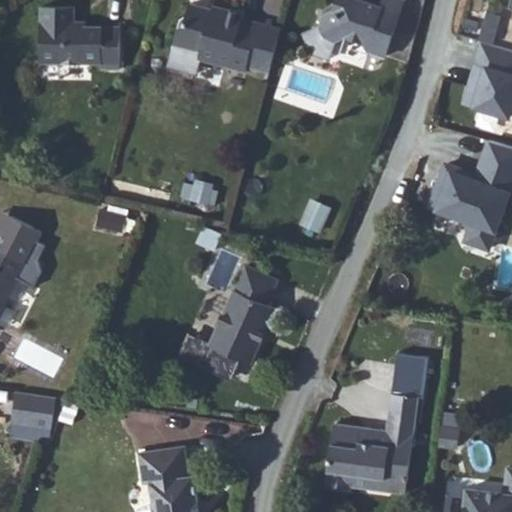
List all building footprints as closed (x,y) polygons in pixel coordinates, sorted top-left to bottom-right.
[(386,56),(405,0),(384,0),(383,7),(360,0),(339,0),(335,11),(325,16),(322,26),(305,34),(313,52),(330,58),(337,40),(347,35),(372,44),(370,50),(386,56)] [(224,12),(212,9),(191,3),(185,24),(179,27),(169,66),(197,73),(201,59),(247,71),(248,66),(259,22),(243,18),(245,13),(225,8),(224,12)] [(75,26),(75,21),(75,7),(42,6),(41,63),(102,63),(102,69),(121,69),(121,26),(86,26),(75,26)] [(282,28),(259,22),(248,66),(270,72),(282,28)] [(511,50),(482,41),(464,105),(511,117),(511,50)] [(492,253),(511,196),(511,148),(489,140),(476,174),(445,164),(430,210),(473,227),(465,243),(492,253)] [(330,208),(313,201),(303,225),(319,232),(330,208)] [(128,216),(103,210),(98,226),(124,232),(128,216)] [(0,240),(13,216),(4,212),(0,218),(0,240)] [(42,232),(13,216),(0,240),(0,313),(18,278),(35,287),(43,271),(39,259),(47,245),(38,240),(42,232)] [(207,284),(225,292),(242,256),(223,248),(207,284)] [(252,364),(277,308),(267,304),(278,279),(246,265),(211,345),(252,364)] [(207,297),(201,313),(217,320),(224,304),(207,297)] [(57,398),(17,392),(13,422),(53,428),(54,416),(57,398)] [(391,413),(417,416),(420,397),(393,393),(391,413)] [(404,445),(413,447),(417,416),(391,413),(388,430),(336,423),(327,487),(351,491),(352,486),(354,474),(400,480),(404,445)] [(53,428),(13,422),(11,436),(50,442),(53,428)] [(456,447),(458,430),(443,428),(441,445),(456,447)] [(190,474),(186,444),(142,450),(147,480),(152,479),(156,511),(200,511),(195,473),(190,474)] [(406,493),(413,447),(404,445),(400,480),(354,474),(352,486),(406,493)] [(511,511),(511,474),(509,474),(506,493),(467,488),(464,511),(511,511)]
